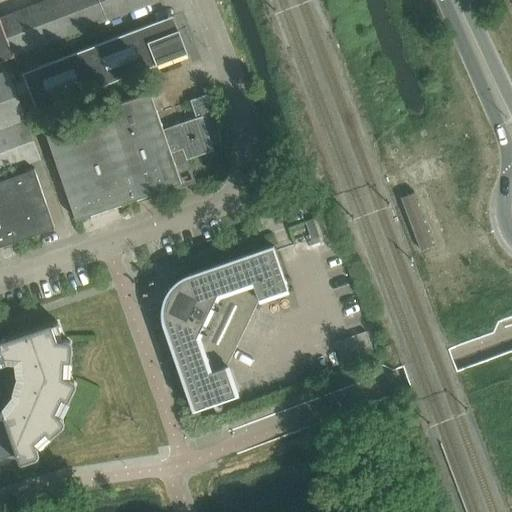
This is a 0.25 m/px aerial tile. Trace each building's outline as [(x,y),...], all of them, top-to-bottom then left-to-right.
[(0,60),(16,54),(157,0),(44,0),(0,17),(0,60)] [(188,52),(179,30),(172,33),(166,18),(23,72),(37,110),(188,52)] [(0,129),(26,119),(8,70),(0,72),(0,129)] [(76,219),(145,196),(183,183),(179,173),(164,128),(151,91),(45,128),(76,219)] [(191,100),(197,117),(164,128),(179,173),(191,168),(188,159),(214,150),(212,143),(223,140),(219,130),(223,129),(217,111),(215,111),(209,94),(191,100)] [(28,121),(0,131),(0,174),(42,158),(28,121)] [(35,168),(0,179),(0,245),(55,227),(35,168)] [(415,191),(401,197),(421,250),(435,245),(435,244),(434,244),(414,193),(415,192),(415,191)] [(165,325),(194,409),(238,394),(228,365),(259,299),(289,289),(276,253),(274,246),(190,275),(186,276),(183,278),(180,280),(176,282),(173,285),(171,288),(168,291),(166,294),(165,298),(164,302),(163,306),(163,310),(163,314),(164,318),(165,325)] [(0,467),(28,458),(31,466),(32,465),(46,460),(47,460),(47,459),(48,459),(48,458),(49,458),(49,457),(49,456),(49,455),(48,451),(74,429),(75,429),(75,428),(75,427),(76,427),(76,426),(75,426),(75,425),(75,424),(74,424),(72,421),(87,390),(87,389),(87,388),(87,387),(87,386),(86,386),(86,385),(85,384),(81,383),(83,349),(83,348),(83,347),(83,346),(82,346),(82,345),(81,345),(81,344),(80,344),(76,344),(69,326),(63,328),(63,327),(10,345),(12,349),(1,352),(8,370),(18,367),(18,366),(27,367),(28,379),(29,379),(18,402),(14,411),(12,405),(0,409),(0,467)] [(366,331),(337,341),(345,364),(374,354),(366,331)]
